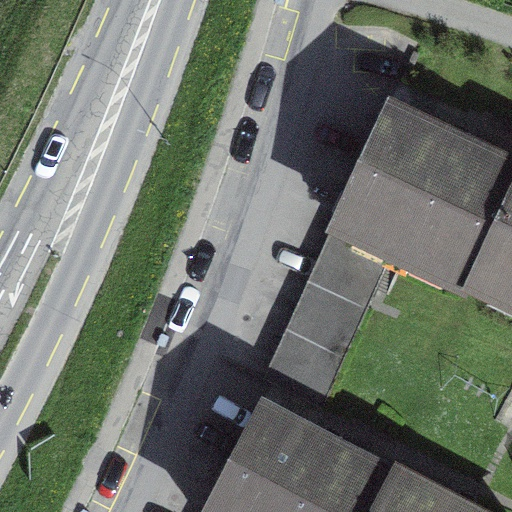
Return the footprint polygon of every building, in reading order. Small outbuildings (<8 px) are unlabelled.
[(511,194),(511,166),(386,108),(334,221),(471,284),(473,280),(511,194)] [(511,194),(473,280),(511,297),(511,194)] [(390,261),(335,236),(291,332),(345,357),(390,261)] [(345,357),(291,332),(268,382),(322,407),(345,357)] [(374,511),(393,477),(260,408),(205,511),(374,511)] [(374,511),(471,511),(395,473),(393,477),(374,511)]
